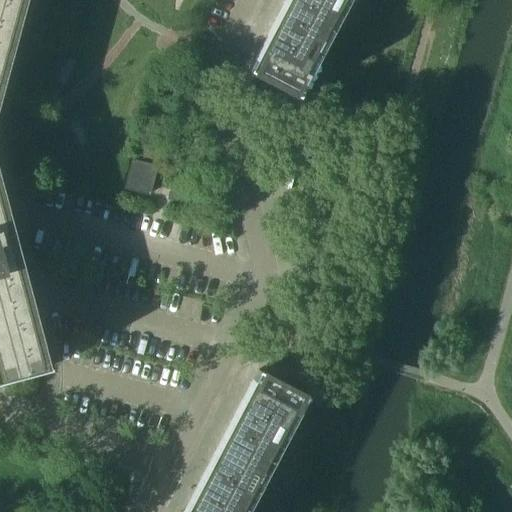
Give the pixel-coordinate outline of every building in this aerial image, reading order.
[(0,0),(0,68),(18,0),(0,0)] [(300,88),(346,0),(283,0),(247,70),(296,96),(300,88)] [(148,195),(155,167),(131,161),(124,189),(148,195)] [(178,202),(180,193),(169,190),(166,199),(178,202)] [(0,380),(43,369),(2,214),(0,204),(0,380)] [(243,511),(305,396),(255,370),(181,511),(243,511)]
